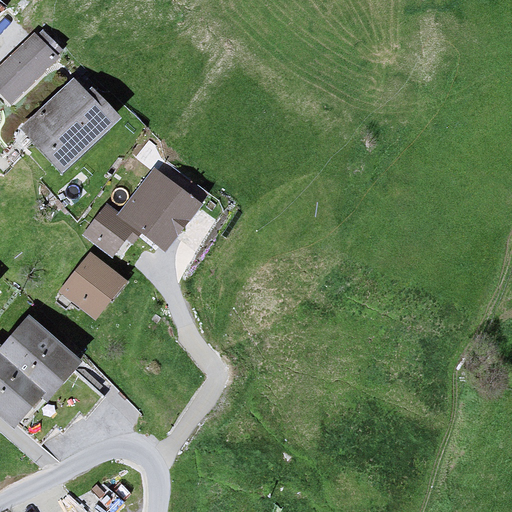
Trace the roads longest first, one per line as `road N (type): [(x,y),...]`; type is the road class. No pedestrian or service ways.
road 1 (unknown): [(153,468),(177,448),(217,379),(182,324),(168,260)]
road 2 (unclassified): [(161,511),(153,468),(133,448),(96,457),(0,506)]
